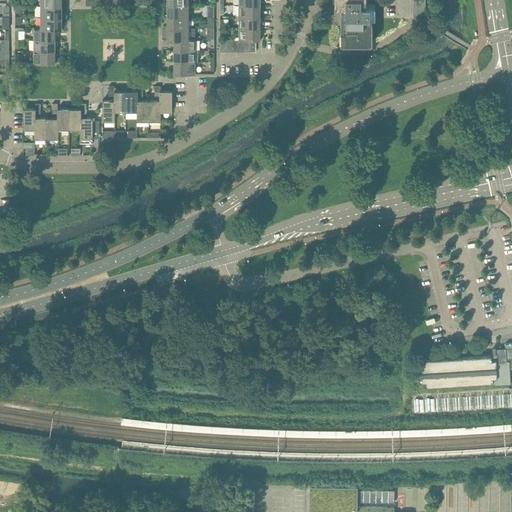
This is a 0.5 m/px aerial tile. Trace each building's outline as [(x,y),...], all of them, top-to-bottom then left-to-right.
[(335,0),(336,6),(342,6),(342,44),(371,44),(371,24),(368,24),(368,16),(375,16),(375,5),(362,5),(361,0),(335,0)] [(41,5),(41,17),(61,17),(61,5),(41,5)] [(167,17),(188,17),(188,5),(167,5),(167,17)] [(239,5),(239,16),(260,17),(260,5),(239,5)] [(239,16),(239,28),(260,28),(260,17),(239,16)] [(54,29),(61,29),(61,17),(41,17),(41,28),(54,28),(54,29)] [(167,28),(188,28),(188,17),(167,17),(167,28)] [(34,28),(34,40),(54,40),(54,29),(54,28),(41,28),(34,28)] [(195,28),(188,28),(167,28),(167,40),(174,40),(174,39),(188,39),(195,39),(195,28)] [(250,40),(256,40),(260,40),(260,28),(239,28),(239,40),(244,40),(250,40)] [(174,51),(195,51),(195,39),(188,39),(174,39),(174,40),(174,51)] [(34,40),(34,51),(55,51),(54,40),(34,40)] [(55,51),(34,51),(34,63),(55,63),(55,51)] [(174,62),(195,62),(195,51),(174,51),(174,62)] [(174,74),(195,74),(195,62),(174,62),(174,74)] [(114,111),(115,111),(126,111),(126,91),(114,91),(114,96),(114,100),(114,111)] [(126,111),(136,111),(137,111),(137,100),(138,100),(137,91),(126,91),(126,111)] [(136,121),(148,121),(148,100),(143,100),(143,91),(137,91),(138,100),(137,100),(137,111),(136,111),(136,121)] [(160,111),(172,111),(172,91),(160,91),(160,96),(159,96),(159,100),(160,100),(160,111)] [(102,121),(115,121),(115,111),(114,111),(114,100),(102,100),(102,121)] [(148,100),(148,121),(160,121),(160,111),(160,100),(159,100),(148,100)] [(35,108),(23,108),(23,129),(34,129),(35,129),(35,118),(35,113),(35,108)] [(69,108),(57,108),(57,113),(57,118),(58,118),(58,129),(69,129),(69,108)] [(69,129),(80,129),(81,129),(80,118),(81,118),(81,113),(81,108),(69,108),(69,129)] [(86,118),(86,108),(81,108),(81,113),(81,118),(80,118),(81,129),(80,129),(80,143),(93,143),(93,127),(99,127),(99,121),(93,121),(93,118),(86,118)] [(46,118),(35,118),(35,129),(34,129),(34,138),(46,138),(46,118)] [(46,138),(58,138),(58,129),(58,118),(57,118),(46,118),(46,138)] [(490,356),(424,360),(424,364),(420,364),(420,371),(418,371),(418,377),(421,377),(421,383),(425,383),(426,387),(492,383),(492,385),(511,384),(510,369),(511,368),(511,343),(505,344),(505,348),(492,349),(492,353),(490,353),(490,356)] [(394,511),(394,507),(357,507),(357,486),(310,485),(309,511),(310,511),(309,511),(394,511)]
